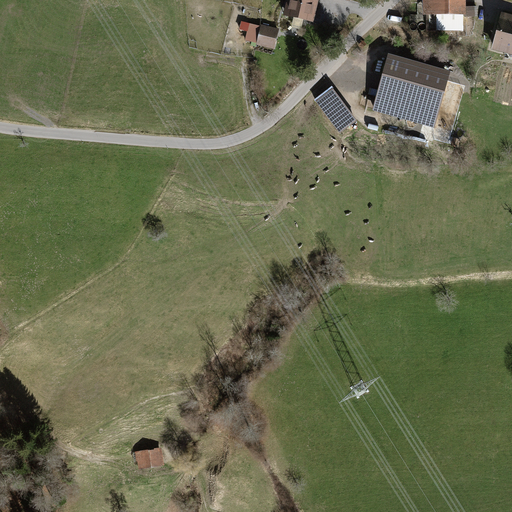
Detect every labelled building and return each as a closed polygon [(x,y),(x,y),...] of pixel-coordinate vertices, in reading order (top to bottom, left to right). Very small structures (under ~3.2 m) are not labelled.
[(290,0),(287,17),(312,22),(316,0),(290,0)] [(421,0),(422,16),(465,15),(464,0),(421,0)] [(511,16),(501,13),(490,49),(511,55),(511,16)] [(260,28),(248,26),(246,41),(258,43),(257,45),(272,48),(275,29),(260,26),(260,28)] [(387,57),(373,111),(433,128),(448,73),(387,57)] [(317,102),(338,133),(354,122),(333,91),(317,102)] [(161,450),(132,454),(135,469),(163,466),(161,450)]
